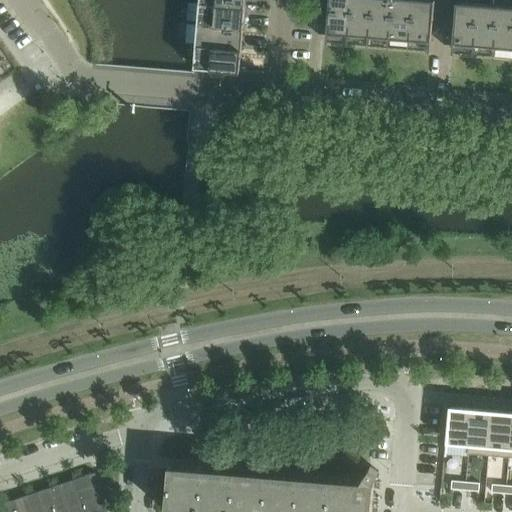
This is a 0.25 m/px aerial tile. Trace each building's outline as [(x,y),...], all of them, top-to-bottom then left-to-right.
[(351,0),(330,0),(327,32),(349,34),(351,0)] [(371,0),(351,0),(349,34),(369,35),(371,0)] [(392,0),(371,0),(369,35),(389,37),(392,0)] [(412,0),(392,0),(389,37),(410,39),(412,0)] [(434,0),(412,0),(410,39),(431,41),(434,0)] [(246,5),(200,1),(198,23),(244,27),(246,5)] [(478,4),(457,2),(453,43),(475,44),(478,4)] [(498,5),(478,4),(475,44),(495,46),(498,5)] [(511,6),(498,5),(495,46),(511,47),(511,6)] [(244,27),(198,23),(196,45),(242,48),(244,27)] [(242,48),(196,45),(194,67),(240,71),(242,48)] [(452,407),(448,442),(469,444),(468,454),(469,454),(473,409),(452,407)] [(473,409),(469,454),(489,456),(493,410),(473,409)] [(511,412),(493,410),(489,456),(510,458),(511,429),(511,412)] [(166,510),(166,511),(177,511),(371,511),(372,506),(374,483),(374,482),(373,482),(373,480),(374,480),(379,472),(371,466),(370,468),(365,475),(366,475),(365,476),(362,481),(206,468),(203,464),(200,467),(172,465),(172,464),(170,464),(169,470),(166,510)] [(0,504),(0,511),(108,511),(95,472),(0,504)] [(453,481),(452,489),(466,490),(466,482),(453,481)] [(466,482),(466,490),(479,491),(480,483),(466,482)] [(493,484),(493,492),(506,493),(507,485),(493,484)]
